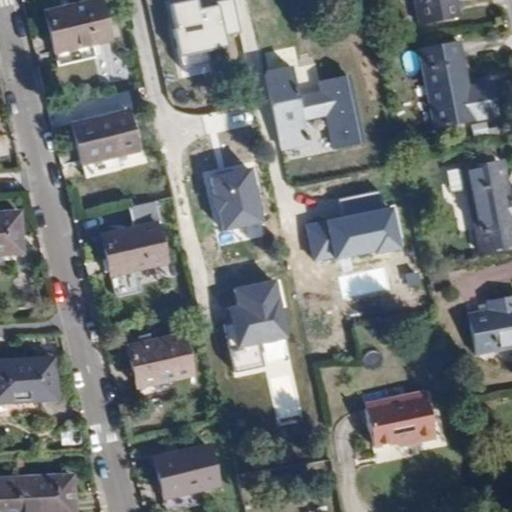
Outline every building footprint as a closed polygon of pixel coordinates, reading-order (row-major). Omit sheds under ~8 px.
[(98,0),(93,0),(44,12),(49,31),(54,52),(92,42),(108,39),(98,0)] [(203,9),(200,0),(190,0),(170,5),(182,57),(229,46),(226,34),(240,30),(233,0),(219,0),(217,1),(218,5),(203,9)] [(413,0),(418,24),(458,16),(455,0),(413,0)] [(433,128),(497,115),(493,95),(490,82),(467,86),(458,41),(418,49),(433,128)] [(96,57),(92,42),(54,52),(57,66),(96,57)] [(264,74),(279,148),(307,142),(301,118),(325,112),(333,149),(360,144),(346,75),(333,78),(319,81),(322,94),(297,99),(291,69),(264,74)] [(135,150),(126,111),(71,124),(78,150),(84,177),(123,168),(120,154),(135,150)] [(501,160),(495,161),(501,191),(507,190),(501,160)] [(479,252),(511,245),(511,189),(507,190),(501,191),(495,161),(461,168),(466,189),(479,252)] [(252,168),(209,177),(220,231),(263,223),(252,168)] [(450,192),(466,189),(461,168),(446,172),(450,192)] [(343,215),(305,223),(313,259),(335,255),(336,259),(377,251),(378,255),(404,250),(395,205),(383,207),(380,192),(340,200),(343,215)] [(145,266),(163,262),(154,225),(158,224),(153,201),(128,207),(133,228),(100,235),(105,260),(112,289),(148,281),(145,266)] [(19,213),(0,213),(0,253),(3,254),(21,253),(20,236),(19,213)] [(277,280),(233,287),(236,307),(228,308),(236,352),(295,342),(289,307),(282,308),(277,280)] [(511,296),(487,302),(489,310),(467,315),(474,354),(511,346),(511,296)] [(180,335),(127,347),(132,370),(138,399),(172,390),(169,378),(189,374),(180,335)] [(52,358),(0,361),(0,401),(45,399),(55,399),(54,380),(52,358)] [(363,405),(364,409),(426,396),(425,392),(363,405)] [(364,409),(371,446),(384,444),(395,442),(413,438),(414,442),(434,438),(426,396),(364,409)] [(46,418),(45,399),(0,401),(0,414),(35,412),(46,418)] [(206,445),(152,459),(158,483),(165,511),(199,503),(196,489),(216,484),(206,445)] [(71,476),(15,479),(15,511),(72,511),(72,496),(71,476)] [(15,511),(15,479),(0,479),(0,511),(15,511)]
